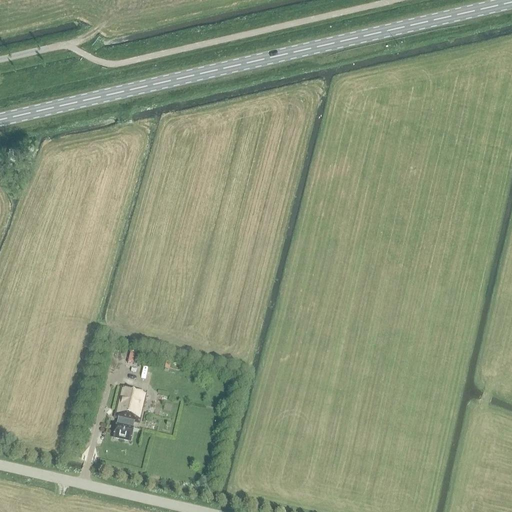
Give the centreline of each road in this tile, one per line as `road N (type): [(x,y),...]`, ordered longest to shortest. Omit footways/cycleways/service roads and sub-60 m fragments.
road 1 (primary): [(0,120),(511,2)]
road 2 (tertiary): [(0,464),(203,511)]
